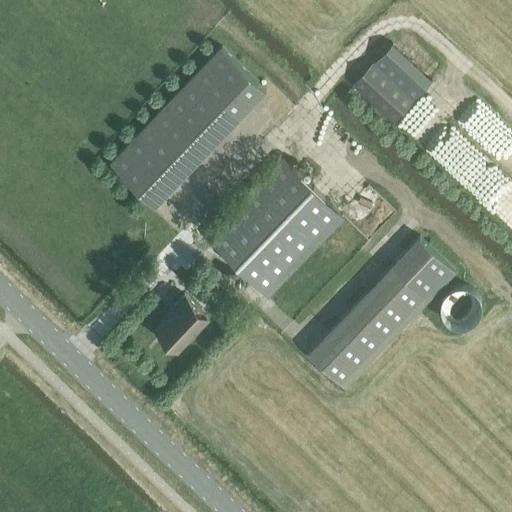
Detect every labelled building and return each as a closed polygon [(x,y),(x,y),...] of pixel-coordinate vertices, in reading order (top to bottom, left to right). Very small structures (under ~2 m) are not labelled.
[(436,75),(396,39),(351,88),(391,124),(436,75)] [(222,46),(111,162),(155,204),(266,88),(222,46)] [(207,237),(266,293),(342,215),(283,158),(207,237)] [(420,235),(395,262),(309,351),(345,385),(455,270),(455,269),(420,235)] [(156,327),(178,348),(208,316),(184,293),(173,305),(176,307),(156,327)]
